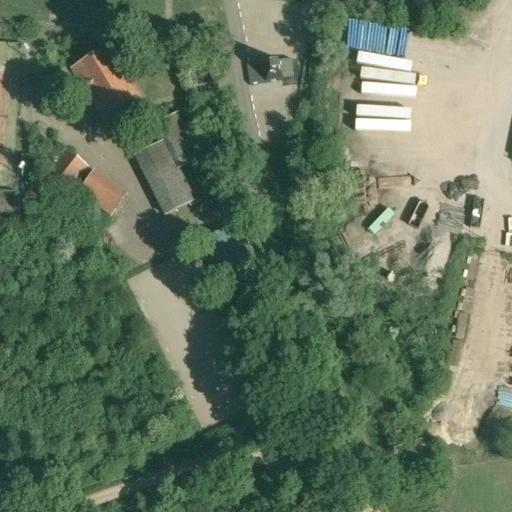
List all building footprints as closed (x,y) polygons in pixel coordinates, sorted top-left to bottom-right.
[(82,101),(89,97),(107,127),(144,106),(109,48),(72,70),(79,82),(73,86),(82,101)] [(247,66),(250,86),(294,79),(291,59),(247,66)] [(172,156),(144,171),(167,217),(176,212),(176,213),(190,206),(191,208),(214,196),(196,162),(201,160),(178,115),(156,126),(164,142),(172,156)] [(66,152),(50,172),(73,189),(88,168),(66,152)] [(78,194),(90,202),(104,184),(92,175),(78,194)] [(224,284),(251,270),(229,228),(202,242),(224,284)]
